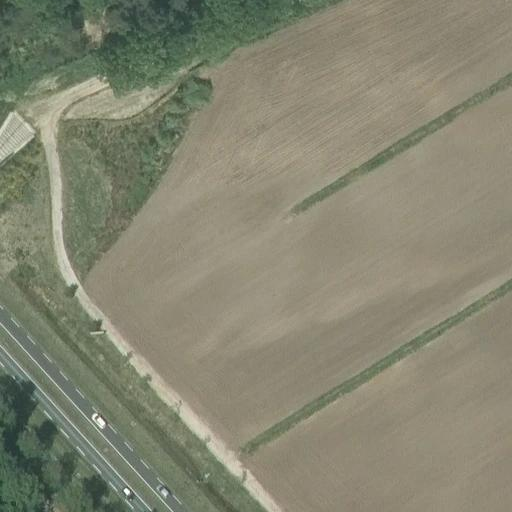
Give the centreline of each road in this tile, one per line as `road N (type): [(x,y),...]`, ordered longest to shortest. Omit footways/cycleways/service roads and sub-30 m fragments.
road 1 (track): [(24,122),(41,130),(49,149),(58,261),(85,305),(272,511)]
road 2 (track): [(272,0),(105,75),(24,122)]
road 3 (primary): [(179,511),(0,316)]
road 4 (primary): [(0,354),(144,511)]
